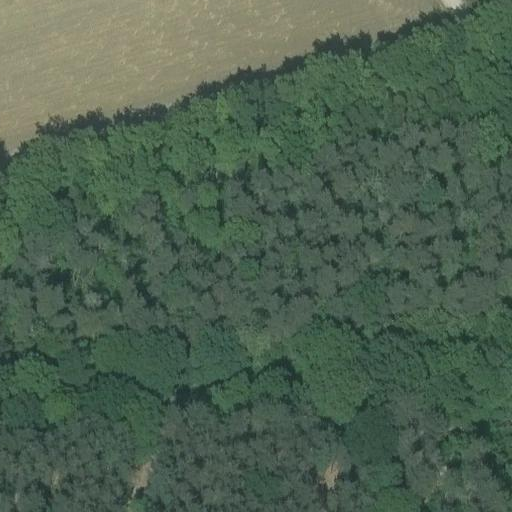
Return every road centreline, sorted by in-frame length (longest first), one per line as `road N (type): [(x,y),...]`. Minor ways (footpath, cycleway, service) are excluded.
road 1 (track): [(166,401),(511,371)]
road 2 (track): [(166,401),(0,417)]
